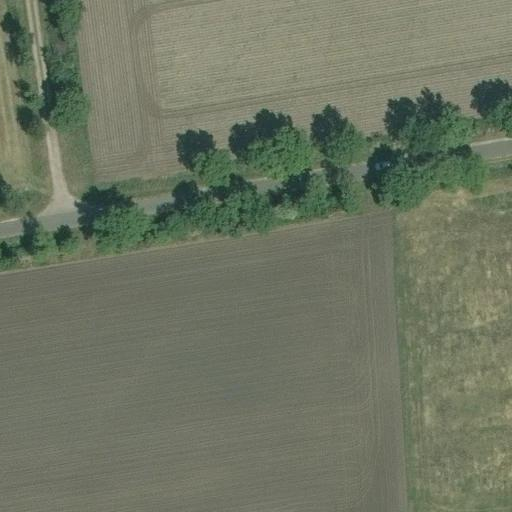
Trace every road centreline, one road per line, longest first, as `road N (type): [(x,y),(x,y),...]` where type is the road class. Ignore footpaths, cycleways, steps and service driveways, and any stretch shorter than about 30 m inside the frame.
road 1 (residential): [(0,232),(511,148)]
road 2 (track): [(64,222),(29,0)]
